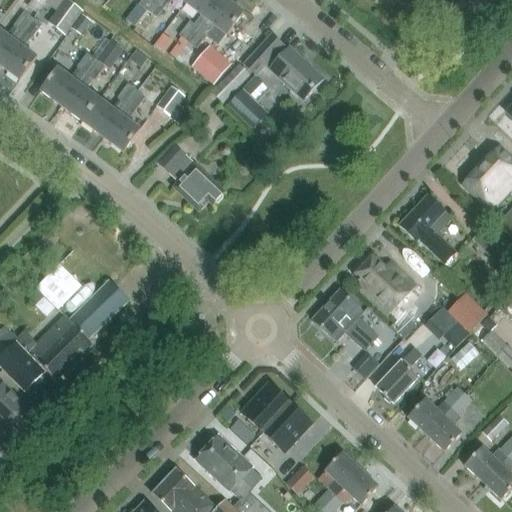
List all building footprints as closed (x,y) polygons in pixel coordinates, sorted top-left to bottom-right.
[(84,12),(67,0),(50,23),(67,35),(84,12)] [(147,13),(148,13),(158,1),(156,0),(145,0),(140,7),(147,13)] [(190,0),(186,6),(206,21),(222,0),(190,0)] [(198,31),(206,38),(207,39),(215,29),(226,37),(244,14),(225,0),(222,0),(206,21),(198,31)] [(166,7),(158,1),(148,13),(156,20),(166,7)] [(135,29),(147,13),(140,7),(137,5),(125,21),(135,29)] [(0,66),(33,22),(24,16),(14,29),(8,37),(0,31),(0,66)] [(83,16),(72,30),(73,31),(81,37),(87,29),(91,23),(84,17),(83,17),(83,16)] [(41,28),(33,22),(0,66),(0,67),(20,82),(37,59),(24,50),(41,28)] [(180,38),(188,44),(198,31),(189,25),(180,38)] [(188,44),(196,50),(206,38),(198,31),(188,44)] [(165,53),(173,43),(163,35),(155,46),(165,53)] [(283,49),(271,38),(244,67),(256,78),(266,68),(270,71),(269,73),(292,94),(291,95),(297,101),(298,100),(303,104),(323,82),(289,50),(286,54),(282,50),(283,49)] [(97,62),(109,71),(124,52),(111,42),(97,62)] [(208,49),(191,70),(214,88),(231,67),(208,49)] [(76,71),(77,71),(86,77),(96,64),(86,57),(76,71)] [(96,64),(86,77),(93,83),(95,84),(105,71),(96,64)] [(213,96),(223,106),(249,78),(240,69),(213,96)] [(80,86),(86,77),(77,71),(71,80),(60,72),(42,95),(62,110),(80,86)] [(62,110),(82,125),(100,101),(87,92),(93,83),(86,77),(80,86),(62,110)] [(117,101),(118,102),(126,108),(136,94),(127,87),(117,101)] [(171,118),(185,98),(171,88),(157,108),(171,118)] [(241,90),(227,106),(253,130),(267,114),(241,90)] [(145,101),(136,94),(126,108),(135,115),(145,101)] [(120,116),(126,108),(118,102),(112,110),(100,101),(82,125),(102,140),(120,116)] [(129,123),(135,115),(126,108),(120,116),(102,140),(122,154),(140,131),(129,123)] [(279,130),(290,119),(281,110),(270,122),(279,130)] [(224,193),(177,148),(160,165),(179,184),(174,190),(198,213),(208,203),(211,206),(214,203),(216,205),(222,199),(220,197),(224,193)] [(486,212),(511,185),(511,162),(497,149),(460,187),(486,212)] [(444,266),(454,256),(435,237),(451,221),(427,199),(399,227),(420,246),(422,244),(444,266)] [(511,244),(511,211),(495,228),(511,244)] [(503,273),(511,263),(511,258),(483,230),(472,242),(503,273)] [(42,256),(59,240),(50,232),(34,248),(42,256)] [(354,289),(385,318),(388,314),(395,307),(414,287),(390,264),(385,268),(373,256),(354,276),(361,282),(354,289)] [(18,345),(34,359),(57,383),(93,346),(89,343),(129,303),(110,284),(70,323),(64,317),(36,345),(25,334),(18,341),(20,343),(18,345)] [(362,314),(340,293),(313,322),(335,343),(343,335),(362,353),(376,338),(356,320),(362,314)] [(395,307),(388,314),(396,322),(403,315),(395,307)] [(443,310),(425,327),(438,341),(457,324),(443,310)] [(404,341),(417,328),(403,315),(396,322),(390,329),(404,341)] [(0,332),(0,342),(8,351),(0,358),(0,367),(25,392),(43,374),(31,362),(34,359),(18,345),(20,343),(18,341),(5,328),(0,332)] [(511,371),(511,352),(492,332),(483,342),(511,371)] [(461,372),(479,355),(469,344),(450,361),(461,372)] [(420,358),(413,351),(401,365),(400,364),(376,390),(393,405),(417,379),(408,371),(420,358)] [(370,380),(384,366),(371,354),(357,368),(370,380)] [(241,414),(263,434),(290,405),(268,385),(241,414)] [(3,386),(0,388),(0,422),(8,431),(28,410),(3,386)] [(444,419),(452,411),(465,396),(458,390),(436,412),(426,402),(409,419),(426,436),(444,419)] [(472,403),(465,396),(452,411),(459,417),(472,403)] [(312,426),(290,405),(263,434),(285,455),(312,426)] [(229,410),(221,419),(228,425),(236,416),(229,410)] [(461,419),(459,417),(452,411),(444,419),(426,436),(444,453),(461,435),(453,428),(461,419)] [(490,443),(507,425),(499,417),(482,435),(490,443)] [(230,493),(239,502),(234,509),(236,511),(300,511),(288,494),(274,476),(276,475),(226,429),(217,438),(216,437),(194,461),(229,493),(230,493)] [(511,439),(500,452),(507,459),(511,453),(511,439)] [(464,468),(482,485),(500,467),(508,459),(507,459),(500,452),(499,450),(491,458),(482,450),(464,468)] [(500,467),(482,485),(500,502),(511,489),(511,478),(507,474),(511,468),(511,453),(507,459),(508,459),(500,467)] [(315,506),(320,511),(322,511),(360,473),(342,456),(318,481),(329,492),(315,506)] [(311,478),(303,470),(286,486),(295,495),(311,478)] [(175,472),(153,497),(168,511),(208,511),(212,508),(192,489),(193,489),(175,472)] [(377,489),(360,473),(322,511),(335,511),(349,497),(360,507),(377,489)] [(233,511),(224,503),(215,511),(233,511)]
